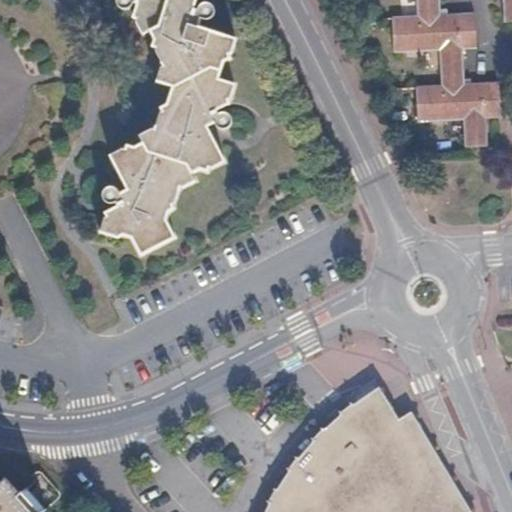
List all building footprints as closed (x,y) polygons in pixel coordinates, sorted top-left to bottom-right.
[(146,29),(152,40),(149,46),(160,64),(154,78),(171,85),(167,102),(156,110),(151,127),(138,133),(142,142),(134,146),(123,145),(107,153),(127,189),(118,189),(116,187),(113,185),(109,184),(106,184),(103,185),(100,187),(99,190),(99,193),(99,196),(100,199),(102,201),(106,203),(109,203),(113,202),(116,200),(117,198),(122,200),(105,209),(98,228),(115,235),(120,232),(128,234),(139,252),(171,234),(161,216),(177,187),(192,179),(188,170),(199,165),(207,169),(222,161),(203,126),(210,122),(211,124),(210,125),(210,128),(211,130),(214,133),(217,134),(221,135),(224,135),(227,132),(229,130),(229,126),(229,123),(228,120),(225,117),(221,116),(218,116),(213,107),(225,102),(231,82),(215,76),(221,60),(228,56),(234,39),(195,24),(196,21),(200,23),(203,23),(206,23),(209,21),(211,19),(212,15),(212,11),(211,8),(209,6),(206,4),(202,4),(199,4),(196,6),(194,9),(189,12),(188,10),(192,0),(109,0),(110,3),(111,6),(113,8),(116,9),(120,10),(123,9),(126,7),(128,5),(129,2),(128,0),(134,0),(133,4),(136,6),(132,14),(133,17),(141,31),(146,29)] [(412,0),(414,23),(389,24),(391,58),(436,55),(438,93),(414,94),(416,127),(461,125),(462,153),(468,153),(483,152),(481,124),(496,123),(494,90),(461,92),(459,54),(472,53),(470,20),(435,22),(434,0),(412,0)] [(511,0),(486,0),(487,1),(500,0),(501,27),(511,26),(511,0)] [(463,511),(407,415),(394,422),(375,389),(358,400),(345,409),(331,421),(319,432),(304,448),(292,462),(282,475),(272,490),(264,504),(260,511),(463,511)] [(0,511),(32,511),(13,492),(16,490),(4,476),(0,479),(0,511)]
